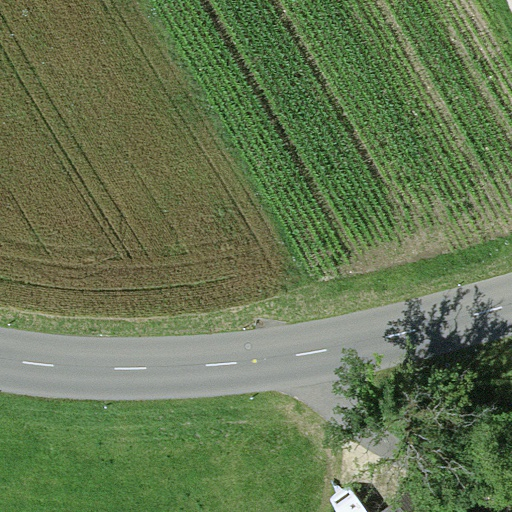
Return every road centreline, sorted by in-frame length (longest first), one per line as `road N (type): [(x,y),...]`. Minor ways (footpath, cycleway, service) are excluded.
road 1 (tertiary): [(0,357),(95,369),(317,352)]
road 2 (residential): [(317,352),(343,411),(479,511)]
road 3 (tertiary): [(317,352),(511,299)]
